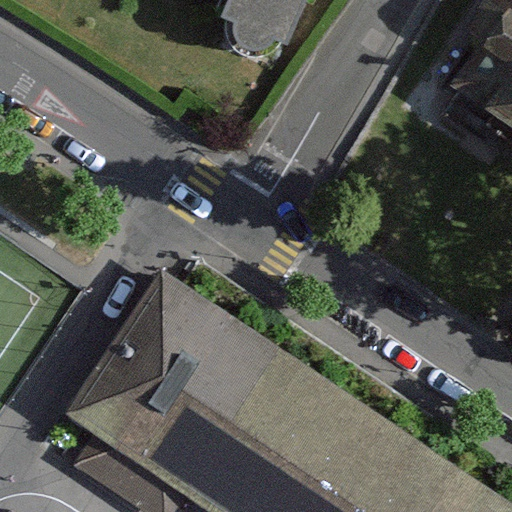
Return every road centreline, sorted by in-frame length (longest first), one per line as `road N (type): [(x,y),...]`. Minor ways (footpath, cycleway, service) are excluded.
road 1 (residential): [(252,220),(511,396)]
road 2 (residential): [(0,57),(252,220)]
road 3 (residential): [(252,220),(403,0)]
